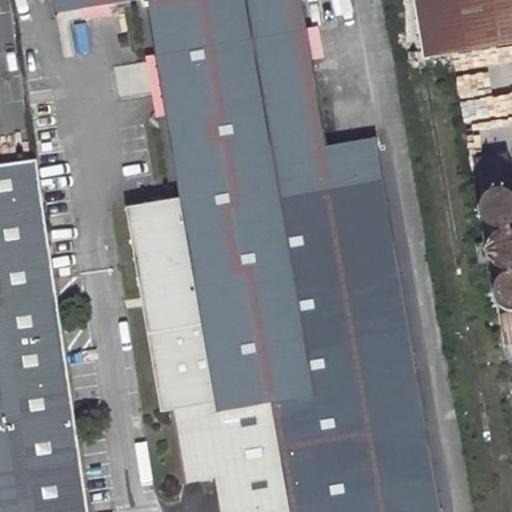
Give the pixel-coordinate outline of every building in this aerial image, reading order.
[(148,0),(178,188),(128,195),(129,204),(161,410),(173,410),(183,482),(204,480),(209,511),(430,511),(368,139),(318,146),(295,0),(51,0),(53,6),(95,0),(148,0)] [(511,0),(411,0),(416,26),(421,57),(435,55),(511,42),(511,0)] [(67,26),(71,53),(88,51),(84,24),(67,26)] [(308,57),(320,55),(315,26),(302,28),(308,57)] [(493,82),(462,92),(470,116),(501,107),(493,82)] [(471,161),(478,201),(483,193),(491,189),(499,188),(508,191),(511,195),(510,186),(506,156),(471,161)] [(90,511),(39,161),(0,166),(0,511),(90,511)] [(499,188),(491,189),(483,193),(478,201),(477,206),(477,212),(480,219),(486,225),(494,228),(502,227),(510,223),(511,220),(511,195),(508,191),(499,188)] [(511,233),(508,231),(499,231),(492,234),(486,240),(483,249),(483,253),(484,255),(489,265),(496,269),(504,271),(511,268),(511,233)] [(511,272),(505,273),(497,277),(492,283),(490,291),(491,299),(495,305),(501,310),(508,312),(511,311),(511,272)]
